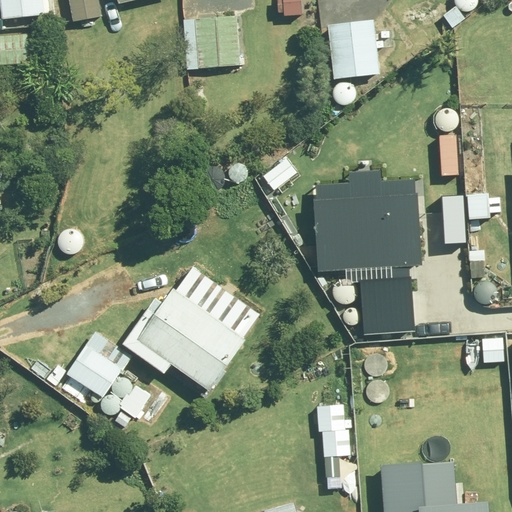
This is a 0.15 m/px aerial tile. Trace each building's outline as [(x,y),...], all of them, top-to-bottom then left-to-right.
[(45,0),(0,0),(0,10),(1,21),(47,17),(45,0)] [(99,0),(67,0),(72,23),(103,18),(99,0)] [(480,0),(455,0),(465,15),(483,4),(480,0)] [(237,17),(183,22),(188,71),(242,65),(237,17)] [(327,26),(333,81),(381,77),(375,21),(327,26)] [(0,37),(0,68),(49,64),(47,34),(0,37)] [(461,135),(440,136),(442,177),(463,176),(461,135)] [(428,181),(392,184),(391,171),(364,173),(365,188),(365,195),(328,197),(333,271),(372,269),(373,281),(377,334),(425,330),(422,275),(400,276),(399,268),(433,265),(428,181)] [(225,391),(274,313),(202,268),(177,307),(170,302),(146,341),(225,391)] [(112,398),(140,356),(105,333),(77,374),(112,398)] [(506,363),(504,338),(482,339),(483,364),(506,363)] [(147,420),(162,397),(144,385),(129,409),(147,420)] [(380,463),(383,511),(489,511),(489,506),(459,509),(456,461),(426,463),(426,459),(380,463)]
